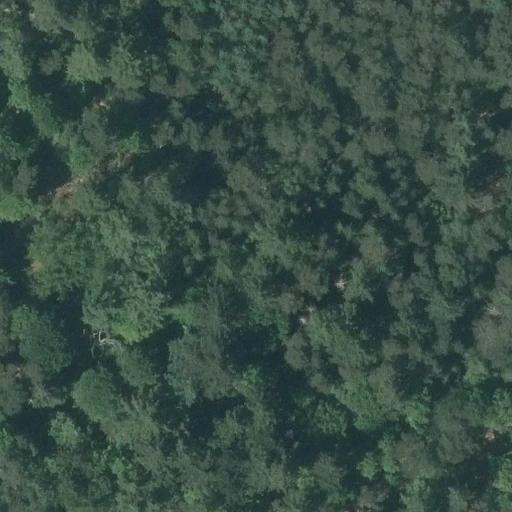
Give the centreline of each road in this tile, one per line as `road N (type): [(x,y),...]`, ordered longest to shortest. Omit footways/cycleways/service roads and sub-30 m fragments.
road 1 (unknown): [(511,401),(387,417),(153,485)]
road 2 (track): [(511,423),(310,440)]
